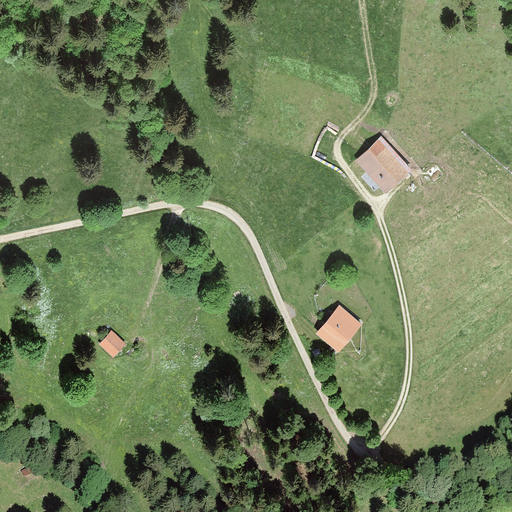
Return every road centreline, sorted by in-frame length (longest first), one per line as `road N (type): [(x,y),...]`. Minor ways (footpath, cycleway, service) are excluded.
road 1 (track): [(0,239),(172,205),(202,203),(235,214),(310,371),(344,432),(367,455),(402,474),(423,475),(511,445)]
road 2 (track): [(346,127),(334,144),(384,229),(409,366),(396,413),(361,449)]
